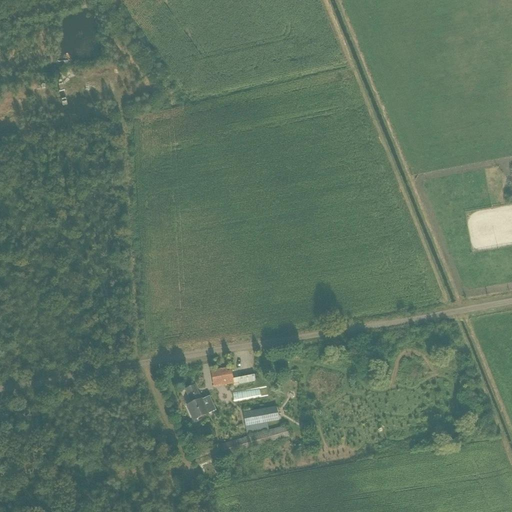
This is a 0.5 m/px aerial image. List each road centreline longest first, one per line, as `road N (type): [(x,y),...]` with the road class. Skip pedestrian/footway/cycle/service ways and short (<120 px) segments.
road 1 (track): [(141,364),(511,300)]
road 2 (track): [(207,511),(141,364)]
road 3 (track): [(0,388),(141,364)]
